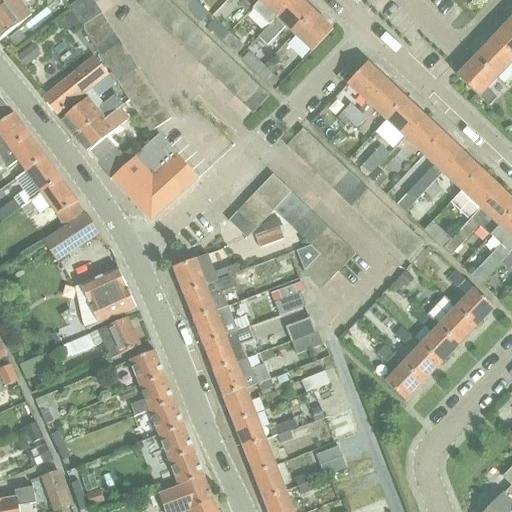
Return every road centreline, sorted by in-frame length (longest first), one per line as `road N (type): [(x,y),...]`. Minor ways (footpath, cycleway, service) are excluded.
road 1 (secondary): [(241,511),(134,250)]
road 2 (residential): [(330,329),(384,271),(257,149)]
road 3 (secondary): [(134,250),(0,68)]
road 4 (residential): [(257,149),(110,0)]
road 5 (residential): [(511,166),(367,29)]
road 6 (residential): [(440,511),(425,471),(429,451),(511,363)]
road 7 (residential): [(257,149),(367,29)]
road 8 (residential): [(134,250),(257,149)]
road 9 (residential): [(409,0),(445,37),(460,41),(507,0)]
